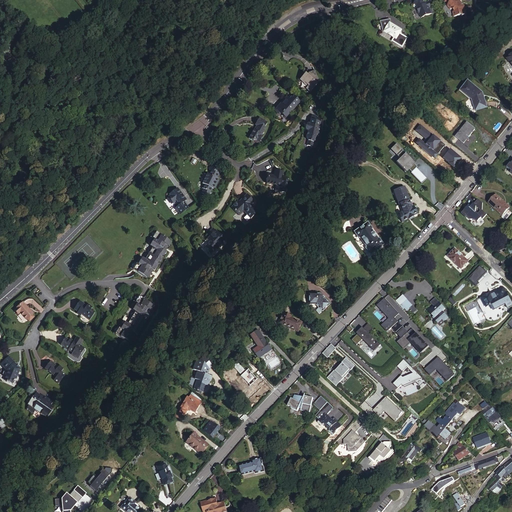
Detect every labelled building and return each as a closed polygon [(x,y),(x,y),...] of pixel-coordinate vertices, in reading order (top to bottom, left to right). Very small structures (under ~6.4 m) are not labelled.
[(424,0),(414,0),(411,5),(416,8),(417,7),(421,17),(431,12),(429,6),(431,5),(429,1),(426,3),(425,1),(424,0)] [(451,0),(450,2),(448,5),(452,9),(453,8),(456,11),(454,11),(455,16),(467,15),(466,7),(462,2),(463,1),(461,0),(451,0)] [(385,31),(393,23),(391,20),(383,22),(385,31)] [(403,30),(393,23),(385,31),(396,38),(394,40),(404,46),(409,38),(401,33),(403,30)] [(307,75),(305,74),(300,80),(307,87),(307,88),(311,92),(319,82),(315,70),(308,73),(307,75)] [(482,93),(469,82),(462,90),(471,98),(473,99),(473,100),(476,111),(487,107),(482,93)] [(289,98),(288,97),(281,103),(282,105),(277,110),(280,113),(281,111),(285,115),(289,111),(290,112),(299,103),(297,102),(299,100),(295,96),(293,98),(291,96),(289,98)] [(255,124),(257,125),(257,126),(256,128),(255,127),(254,130),(253,130),(247,139),(251,142),(252,140),(253,141),(254,140),(258,143),(263,136),(261,135),(264,130),(263,129),(264,128),(267,122),(259,117),(255,124)] [(322,120),(312,117),(309,126),(308,125),(306,126),(305,130),(306,132),(308,132),(306,139),(307,142),(313,144),(315,142),(317,135),(319,135),(321,129),(319,128),(322,120)] [(475,129),(467,123),(456,137),(462,142),(466,137),(468,138),(475,129)] [(368,151),(361,145),(355,153),(362,159),(366,154),(368,151)] [(412,165),(413,164),(404,156),(403,157),(399,154),(400,153),(401,152),(394,146),(390,151),(396,157),(400,160),(395,166),(404,174),(407,171),(408,170),(412,174),(412,175),(411,176),(422,186),(427,181),(415,170),(415,169),(411,166),(412,165)] [(460,157),(451,149),(444,158),(453,165),(460,157)] [(218,173),(222,169),(213,161),(209,167),(211,169),(208,173),(207,172),(201,182),(203,183),(200,187),(202,188),(200,192),(207,196),(211,188),(212,188),(213,187),(217,179),(218,178),(217,178),(219,174),(218,173)] [(268,175),(266,184),(282,186),(284,172),(277,171),(277,173),(274,173),(274,176),(268,175)] [(181,193),(175,186),(167,191),(169,193),(166,194),(171,201),(174,198),(178,203),(173,206),(178,213),(187,206),(182,199),(183,198),(180,194),(181,193)] [(411,209),(403,187),(393,191),(398,206),(400,206),(403,214),(397,218),(402,225),(408,221),(409,222),(414,219),(413,218),(417,215),(413,207),(411,209)] [(246,194),(242,199),(238,202),(237,201),(235,203),(232,205),(233,206),(231,208),(238,215),(243,211),(250,218),(257,211),(252,206),(251,207),(249,205),(250,204),(252,202),(252,200),(246,194)] [(510,208),(496,195),(488,203),(502,216),(510,208)] [(482,202),(478,200),(471,208),(469,207),(463,214),(466,217),(467,216),(471,219),(475,219),(478,222),(482,218),(486,214),(481,210),(482,202)] [(371,229),(367,223),(354,232),(359,238),(360,237),(367,247),(366,248),(370,254),(383,245),(378,239),(377,239),(371,229)] [(224,239),(213,227),(207,233),(210,235),(207,238),(210,241),(204,246),(207,250),(210,254),(216,247),(217,248),(223,243),(222,242),(224,239)] [(136,261),(130,271),(144,279),(144,278),(146,279),(151,271),(153,271),(164,252),(163,252),(168,243),(167,242),(168,241),(154,232),(148,242),(150,243),(148,246),(150,248),(149,249),(147,253),(145,255),(143,259),(142,260),(140,259),(138,262),(136,261)] [(453,249),(447,256),(459,268),(466,261),(453,249)] [(477,264),(466,277),(474,284),(476,282),(474,280),(483,270),(477,264)] [(490,305),(493,310),(505,304),(507,308),(511,305),(506,294),(505,294),(502,288),(496,291),(493,293),(493,294),(491,295),(490,293),(488,294),(483,296),(483,297),(481,298),(485,307),(490,305)] [(403,294),(396,301),(406,311),(413,305),(403,294)] [(319,295),(308,295),(309,306),(315,305),(322,313),(329,305),(319,295)] [(118,326),(112,336),(125,345),(126,344),(128,345),(134,336),(135,337),(147,318),(146,318),(152,309),(150,308),(151,306),(137,298),(131,307),(133,309),(131,312),(133,313),(132,314),(129,319),(128,321),(125,325),(125,326),(122,324),(120,327),(118,326)] [(381,325),(387,332),(391,328),(395,332),(402,326),(394,318),(399,314),(384,298),(377,305),(376,306),(388,319),(381,325)] [(74,308),(77,311),(80,313),(89,319),(95,311),(90,308),(92,306),(87,303),(86,305),(79,300),(74,308)] [(26,319),(28,317),(33,313),(33,312),(23,301),(15,309),(18,313),(20,312),(26,319)] [(438,302),(428,311),(434,318),(445,308),(438,302)] [(281,313),(277,324),(297,331),(300,322),(289,318),(290,316),(281,313)] [(368,324),(364,328),(368,333),(373,329),(368,324)] [(381,345),(368,333),(364,328),(363,327),(357,333),(357,334),(352,340),(357,345),(363,339),(375,351),(381,345)] [(401,338),(398,340),(404,346),(410,340),(421,353),(428,346),(417,334),(412,338),(403,327),(396,333),(401,338)] [(257,331),(249,336),(257,347),(252,351),(257,358),(270,349),(265,341),(264,342),(257,331)] [(64,337),(59,344),(63,347),(62,348),(66,351),(67,349),(71,352),(70,354),(75,357),(79,352),(81,353),(84,348),(80,345),(82,341),(75,337),(73,340),(72,342),(68,340),(64,337)] [(420,354),(421,353),(410,340),(404,346),(398,340),(396,342),(403,349),(410,343),(420,354)] [(322,354),(327,358),(336,349),(331,344),(322,354)] [(424,369),(429,375),(436,369),(447,381),(454,375),(438,356),(424,369)] [(7,357),(0,363),(0,365),(5,370),(3,374),(4,374),(2,380),(5,381),(8,383),(8,382),(10,383),(12,378),(14,379),(17,371),(16,371),(18,368),(16,366),(15,367),(13,365),(14,364),(7,357)] [(201,357),(196,361),(201,363),(205,367),(207,370),(210,367),(201,357)] [(345,358),(327,378),(336,387),(354,366),(345,358)] [(424,380),(423,379),(403,359),(397,365),(402,370),(406,366),(412,372),(402,376),(401,375),(399,377),(400,378),(397,381),(397,380),(393,383),(398,388),(401,384),(402,385),(404,386),(415,381),(419,385),(424,380)] [(203,374),(205,367),(201,363),(196,361),(193,360),(190,369),(196,372),(193,380),(195,381),(192,390),(200,393),(202,388),(201,388),(202,385),(206,386),(209,376),(203,374)] [(257,368),(251,361),(247,365),(253,372),(257,368)] [(241,375),(240,376),(248,385),(256,378),(248,369),(244,371),(237,362),(233,365),(241,375)] [(48,363),(44,368),(55,377),(53,380),(57,383),(65,374),(60,371),(63,368),(59,365),(57,366),(53,363),(51,365),(48,363)] [(27,403),(24,407),(32,412),(34,408),(45,414),(52,403),(49,401),(50,398),(42,394),(41,395),(33,390),(30,395),(29,395),(25,402),(27,403)] [(192,393),(188,399),(199,406),(201,401),(192,393)] [(294,400),(292,399),(291,399),(287,406),(291,408),(290,409),(297,412),(298,409),(301,409),(301,411),(309,413),(313,398),(304,396),(303,397),(296,396),(294,400)] [(370,404),(364,410),(369,415),(373,411),(387,397),(386,396),(374,408),(370,404)] [(402,411),(387,397),(373,411),(379,417),(384,411),(386,409),(396,419),(402,411)] [(180,405),(176,411),(182,415),(184,412),(185,413),(187,411),(190,411),(194,413),(199,406),(188,399),(186,398),(183,404),(184,405),(183,407),(180,405)] [(456,406),(461,410),(463,413),(469,406),(461,399),(456,406)] [(370,404),(365,400),(360,406),(364,410),(370,404)] [(328,404),(316,416),(320,420),(318,422),(322,426),(324,424),(330,429),(329,431),(333,435),(342,426),(333,418),(332,419),(327,415),(328,413),(333,408),(328,404)] [(497,412),(490,404),(487,407),(484,409),(481,412),(484,416),(486,414),(491,418),(490,419),(493,423),(499,418),(495,414),(497,412)] [(451,422),(461,410),(456,406),(455,407),(446,417),(451,422)] [(395,421),(396,419),(386,409),(384,411),(395,421)] [(173,416),(179,420),(182,415),(176,411),(173,416)] [(451,422),(446,417),(443,421),(440,425),(442,427),(445,430),(451,422)] [(358,437),(357,438),(355,436),(356,435),(354,433),(356,432),(362,425),(357,420),(337,441),(341,444),(345,444),(348,445),(348,448),(348,452),(352,452),(356,452),(362,445),(364,443),(358,437)] [(210,422),(203,432),(212,439),(219,429),(210,422)] [(432,434),(437,428),(430,422),(426,428),(429,431),(428,432),(432,434)] [(442,427),(440,425),(437,428),(432,434),(437,439),(445,430),(442,427)] [(445,430),(437,439),(442,444),(438,449),(443,453),(447,447),(453,436),(445,430)] [(193,433),(185,442),(199,453),(207,444),(193,433)] [(477,450),(491,444),(487,434),(473,440),(477,450)] [(503,440),(508,445),(511,443),(511,442),(506,437),(503,440)] [(372,461),(369,464),(369,465),(371,466),(373,466),(378,460),(381,463),(381,464),(382,467),(383,466),(385,465),(387,464),(389,463),(390,461),(389,460),(394,454),(390,450),(384,445),(383,444),(370,459),(372,461)] [(352,452),(353,456),(354,455),(356,454),(357,454),(358,452),(360,451),(361,449),(362,447),(363,446),(362,445),(356,452),(352,452)] [(405,457),(404,460),(410,464),(418,452),(419,452),(421,450),(414,446),(407,455),(406,454),(405,456),(405,457)] [(461,447),(458,449),(453,453),(459,461),(468,456),(469,457),(471,455),(467,451),(465,453),(463,450),(461,447)] [(496,457),(477,465),(479,468),(489,464),(489,466),(498,463),(496,457)] [(256,473),(264,471),(265,471),(261,458),(252,460),(253,462),(239,466),(242,474),(256,471),(256,473)] [(507,464),(502,468),(507,473),(509,475),(511,471),(511,459),(510,461),(507,464)] [(427,462),(424,467),(430,470),(432,466),(427,462)] [(164,464),(156,468),(165,486),(172,482),(170,478),(172,477),(169,472),(168,472),(164,464)] [(473,466),(458,472),(459,476),(475,470),(473,466)] [(496,474),(494,477),(497,479),(499,481),(507,473),(502,468),(501,469),(496,474)] [(92,475),(86,483),(94,490),(98,485),(99,486),(109,475),(102,469),(95,477),(92,475)] [(499,481),(497,479),(488,488),(492,492),(496,488),(499,491),(503,488),(500,485),(501,484),(499,481)] [(441,486),(439,488),(443,493),(447,488),(446,484),(443,485),(441,486)] [(61,511),(70,511),(74,506),(72,505),(75,502),(77,504),(82,498),(74,490),(69,496),(66,494),(61,500),(54,500),(55,505),(61,504),(61,511)] [(457,494),(453,496),(456,499),(453,501),(456,505),(454,506),(458,510),(461,508),(461,507),(464,504),(457,494)] [(129,498),(121,508),(125,511),(141,511),(136,507),(133,505),(134,503),(135,502),(129,498)] [(391,499),(379,511),(389,511),(397,503),(391,499)] [(226,511),(224,503),(217,505),(215,500),(212,501),(209,502),(200,504),(202,510),(205,510),(205,511),(226,511)]
